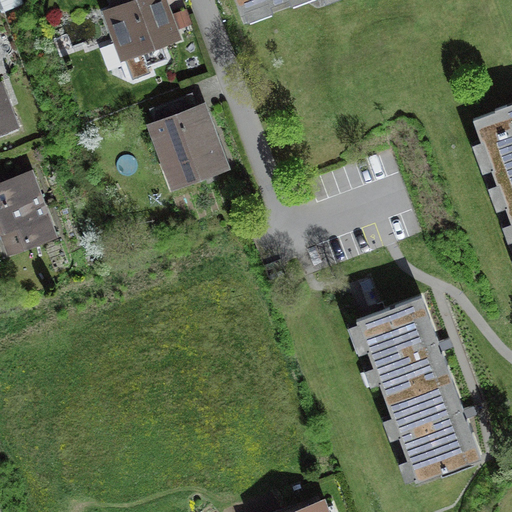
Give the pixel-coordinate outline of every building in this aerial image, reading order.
[(111,0),(116,12),(105,16),(123,64),(182,43),(165,0),(111,0)] [(235,0),(246,28),(318,1),(317,0),(235,0)] [(317,0),(318,1),(321,9),(343,0),(317,0)] [(0,135),(19,128),(4,86),(0,86),(0,135)] [(208,107),(151,127),(175,192),(232,172),(208,107)] [(499,203),(511,198),(511,111),(478,123),(486,143),(479,145),(490,176),(496,174),(500,187),(494,190),(499,203)] [(35,174),(0,185),(0,240),(1,240),(8,261),(59,244),(35,174)] [(511,198),(499,203),(503,215),(510,212),(511,216),(511,224),(509,225),(511,233),(511,198)] [(386,386),(392,402),(454,379),(426,301),(356,326),(367,356),(374,353),(379,368),(372,370),(378,388),(386,386)] [(484,461),(454,379),(392,402),(398,418),(391,421),(398,441),(405,439),(414,462),(405,465),(413,486),(484,461)] [(300,511),(330,511),(327,502),(300,511)]
